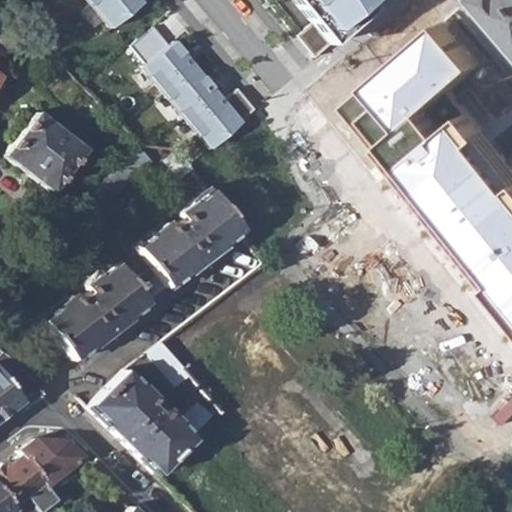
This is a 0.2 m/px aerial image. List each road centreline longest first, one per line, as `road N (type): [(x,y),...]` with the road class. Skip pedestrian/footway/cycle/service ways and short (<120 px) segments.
road 1 (residential): [(511,363),(297,104)]
road 2 (residential): [(151,511),(46,412),(0,439)]
road 3 (residential): [(297,104),(417,0)]
road 4 (residential): [(211,0),(297,104)]
